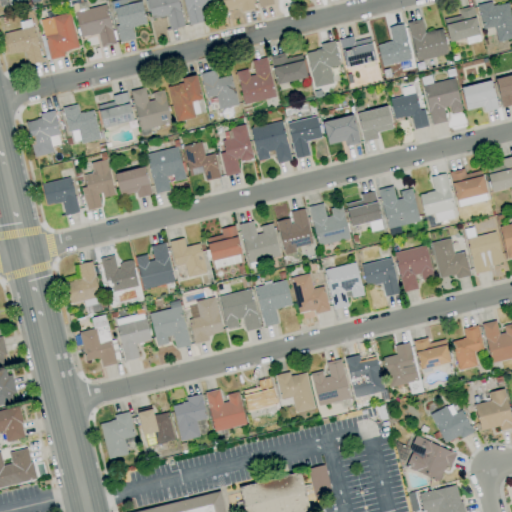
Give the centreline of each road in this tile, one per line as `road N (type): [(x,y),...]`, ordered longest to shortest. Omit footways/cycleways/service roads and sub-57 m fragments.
road 1 (residential): [(511,131),(0,257)]
road 2 (residential): [(61,401),(511,290)]
road 3 (residential): [(0,98),(387,0)]
road 4 (secondary): [(41,319),(86,511)]
